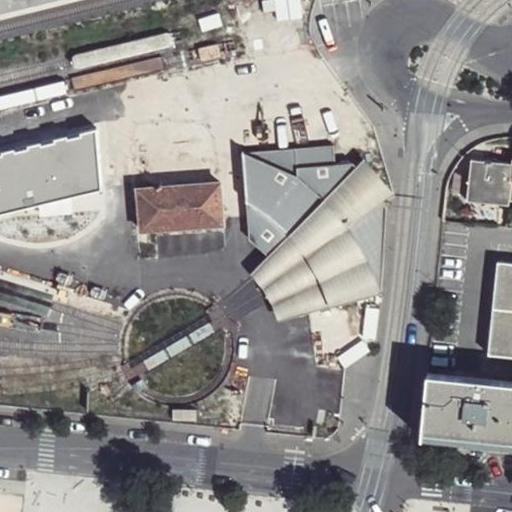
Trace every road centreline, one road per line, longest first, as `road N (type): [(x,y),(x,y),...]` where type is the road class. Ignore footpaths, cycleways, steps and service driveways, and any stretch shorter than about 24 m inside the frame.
road 1 (unclassified): [(399,478),(444,146),(464,127),(511,113)]
road 2 (unclassified): [(422,100),(396,337),(364,475)]
road 3 (secondary): [(364,475),(0,442)]
